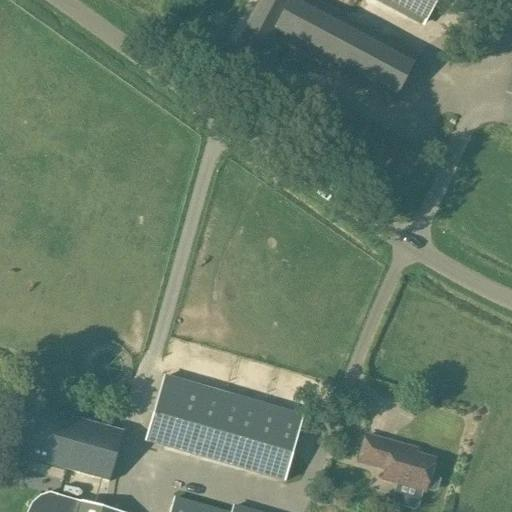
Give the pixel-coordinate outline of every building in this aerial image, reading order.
[(260,0),(244,30),(268,43),(270,39),(392,106),(418,57),(320,3),(321,0),(371,0),(423,27),(437,0),(260,0)] [(339,107),(323,137),(409,182),(424,152),(339,107)] [(303,417),(164,377),(144,443),(284,484),(303,417)] [(24,405),(10,453),(6,467),(25,473),(29,459),(108,482),(122,433),(24,405)] [(381,481),(396,485),(392,501),(394,505),(414,511),(418,509),(422,492),(424,493),(434,460),(391,447),(392,443),(366,436),(359,462),(384,470),(381,481)] [(113,511),(58,498),(49,495),(40,498),(32,504),(28,511),(113,511)] [(256,511),(234,505),(231,511),(223,511),(174,497),(169,511),(256,511)]
